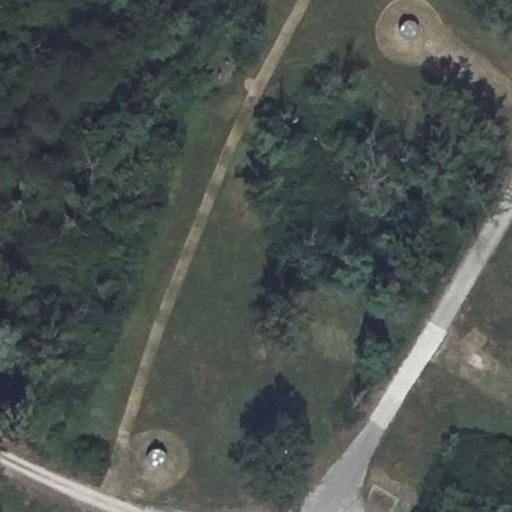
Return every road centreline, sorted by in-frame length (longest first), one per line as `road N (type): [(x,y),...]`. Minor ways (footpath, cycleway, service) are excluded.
road 1 (track): [(329,511),(511,195)]
road 2 (track): [(0,456),(132,511)]
